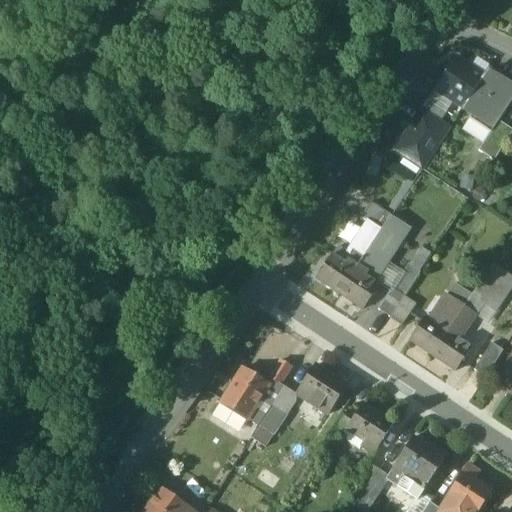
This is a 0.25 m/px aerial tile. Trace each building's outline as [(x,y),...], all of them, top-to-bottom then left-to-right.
[(471,70),(456,60),(436,90),(462,107),(482,79),(471,71),(471,70)] [(499,122),(511,102),(511,83),(500,75),(497,80),(486,73),(462,109),(473,116),(470,121),(491,135),(499,122)] [(442,118),(424,107),(395,152),(422,170),(448,129),(439,123),(442,118)] [(511,135),(511,130),(499,122),(491,135),(479,152),(495,162),(511,135)] [(391,219),(371,207),(362,220),(368,225),(382,233),(391,219)] [(409,231),(391,219),(382,233),(399,245),(409,231)] [(382,233),(368,225),(351,251),(354,252),(350,257),(345,266),(356,273),(382,233)] [(382,233),(356,273),(370,282),(375,273),(380,276),(399,245),(382,233)] [(350,257),(339,250),(333,259),(345,266),(350,257)] [(345,266),(333,259),(318,282),(341,297),(356,273),(345,266)] [(493,268),(466,309),(449,335),(450,335),(460,342),(483,305),(483,304),(495,287),(497,289),(506,276),(493,268)] [(396,294),(396,295),(404,301),(405,300),(421,275),(413,270),(396,294)] [(370,282),(356,273),(341,297),(364,312),(379,288),(370,282)] [(511,280),(511,279),(506,276),(497,289),(503,293),(506,288),(511,291),(511,289),(511,284),(510,283),(511,280)] [(483,304),(483,305),(496,314),(508,296),(497,289),(495,287),(483,304)] [(396,294),(393,292),(380,312),(391,320),(404,301),(396,295),(396,294)] [(466,309),(448,298),(435,318),(437,319),(434,324),(449,335),(466,309)] [(417,308),(405,300),(404,301),(391,320),(403,328),(417,308)] [(434,324),(427,320),(412,344),(435,359),(450,335),(449,335),(434,324)] [(460,342),(450,335),(435,359),(457,373),(472,349),(460,342)] [(493,346),(476,372),(488,380),(505,353),(493,346)] [(287,370),(276,363),(266,378),(269,380),(277,386),(278,385),(287,370)] [(296,397),(295,399),(296,399),(325,419),(344,390),(315,370),(296,397)] [(262,390),(241,376),(215,414),(241,432),(247,423),(248,422),(268,395),(262,390)] [(277,386),(269,380),(262,390),(268,395),(248,422),(257,428),(270,408),(283,388),(278,385),(277,386)] [(296,397),(283,388),(270,408),(272,410),(259,430),(273,439),(296,405),(296,399),(295,399),(296,397)] [(393,430),(363,409),(347,432),(363,443),(359,450),(373,459),(393,430)] [(445,463),(412,442),(391,475),(402,483),(423,497),(445,463)] [(364,467),(347,493),(360,501),(377,475),(364,467)] [(478,511),(492,492),(466,474),(444,507),(451,511),(478,511)] [(360,501),(354,510),(357,511),(368,511),(386,485),(388,483),(386,482),(377,475),(360,501)] [(402,483),(391,475),(386,482),(388,483),(386,485),(397,492),(402,483)] [(423,497),(402,483),(397,492),(417,505),(423,497)] [(184,511),(161,496),(150,511),(184,511)] [(431,503),(425,511),(442,511),(443,511),(431,503)]
